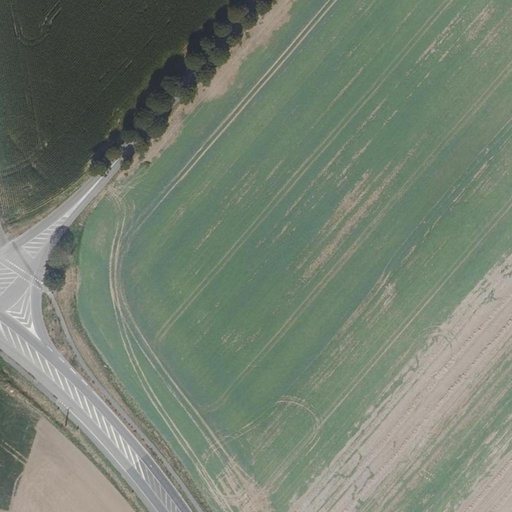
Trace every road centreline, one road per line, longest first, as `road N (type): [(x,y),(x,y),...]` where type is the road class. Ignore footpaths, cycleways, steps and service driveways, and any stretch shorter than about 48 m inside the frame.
road 1 (tertiary): [(98,181),(257,0)]
road 2 (tertiary): [(0,342),(77,410),(164,511)]
road 3 (tertiary): [(185,511),(59,367)]
road 4 (tertiary): [(98,181),(0,255)]
